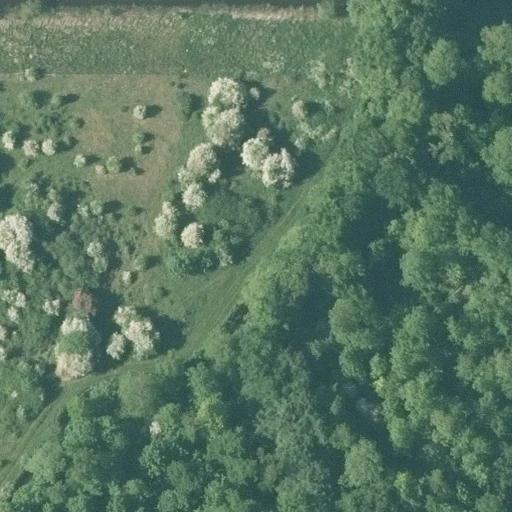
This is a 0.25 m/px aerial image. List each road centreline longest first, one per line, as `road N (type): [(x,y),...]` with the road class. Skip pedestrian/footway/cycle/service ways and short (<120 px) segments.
road 1 (track): [(411,37),(403,37),(397,129),(386,165),(255,337),(260,368),(320,511)]
road 2 (track): [(511,267),(377,177)]
